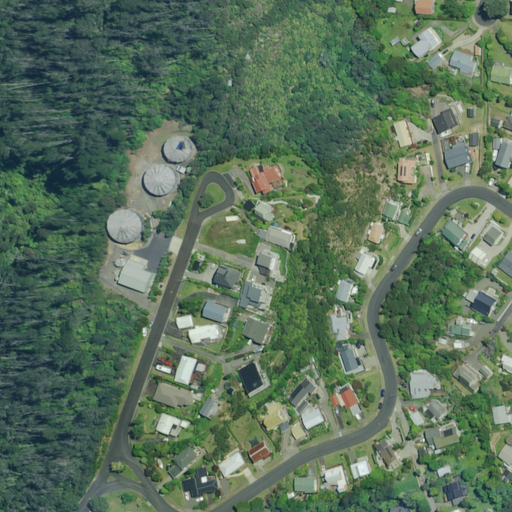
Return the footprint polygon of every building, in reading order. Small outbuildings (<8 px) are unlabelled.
[(435,15),(436,0),(431,0),(420,0),(420,14),(435,15)] [(443,42),(433,28),(422,36),(425,40),(413,48),(421,58),(443,42)] [(450,53),(446,48),(428,62),(433,69),(445,60),(443,58),(450,53)] [(460,50),(456,51),(451,65),(474,74),(478,63),(472,61),(474,55),(460,50)] [(504,64),(496,62),(492,81),(511,84),(511,68),(504,67),(504,64)] [(461,125),(454,107),(444,110),(445,115),(437,118),(441,128),(447,126),(448,130),(461,125)] [(503,121),(494,119),(492,127),(501,129),(503,121)] [(414,145),(408,121),(396,124),(403,148),(414,145)] [(181,136),(178,136),(176,137),(174,138),(172,140),(171,141),(170,143),(169,145),(168,148),(168,150),(169,152),(169,154),(171,156),(172,158),(174,160),(176,161),(178,162),(180,162),(182,162),(185,162),(187,161),(189,160),(190,158),(192,157),(193,155),(194,153),(194,150),(194,148),(194,146),(193,144),(192,142),(191,140),(189,138),(187,137),(185,136),(183,136),(181,136)] [(511,141),(506,140),(499,164),(511,168),(511,141)] [(467,142),(454,146),(455,149),(445,152),(450,169),(474,162),(467,142)] [(419,183),(420,159),(401,157),(399,182),(419,183)] [(171,165),(168,164),(165,164),(162,164),(159,164),(157,165),(154,166),(152,168),(150,170),(149,173),(148,175),(148,178),(148,181),(148,184),(149,186),(150,189),(152,191),(154,193),(157,194),(159,195),(162,195),(165,196),(168,195),(170,194),(173,193),(175,191),(177,189),(178,186),(179,184),(180,181),(180,178),(179,175),(178,173),(177,170),(175,168),(173,166),(171,165)] [(267,169),(264,164),(251,171),(262,192),(264,196),(286,185),(283,179),(285,178),(279,167),(274,169),(272,166),(267,169)] [(391,195),(389,201),(383,218),(390,221),(390,219),(411,226),(414,216),(408,215),(409,211),(402,209),(403,206),(396,203),(398,198),(391,195)] [(257,205),(250,200),(245,207),(252,212),(257,205)] [(275,209),(262,201),(256,213),(273,222),(277,214),(273,212),(275,209)] [(137,210),(131,209),(128,209),(126,210),(123,211),(120,213),(118,215),(116,217),(115,219),(114,222),(114,225),(114,228),(114,231),(116,234),(117,236),(119,238),(121,240),(124,241),(127,242),(130,243),(133,243),(135,242),(138,241),(141,239),(143,237),(145,235),(146,233),(147,230),(147,227),(147,224),(146,221),(145,218),(144,216),(142,214),(140,212),(137,211),(137,210)] [(471,232),(451,219),(442,232),(462,246),(471,232)] [(275,222),(274,226),(272,225),(270,232),(261,229),(258,237),(267,240),(295,250),(297,244),(293,242),(296,234),(281,228),(282,224),(275,222)] [(387,240),(392,224),(387,223),(386,227),(372,222),(366,239),(381,245),(383,238),(387,240)] [(505,233),(495,226),(487,238),(497,245),(505,233)] [(367,274),(369,276),(378,262),(365,254),(368,250),(363,247),(357,257),(362,260),(354,272),(365,279),(367,274)] [(467,255),(470,258),(481,265),(488,255),(478,247),(473,253),(470,251),(467,255)] [(281,254),(268,249),(262,265),(275,270),(281,254)] [(511,252),(511,251),(499,267),(511,276),(511,252)] [(233,270),(225,267),(219,283),(236,289),(238,282),(240,283),(244,272),(234,268),(233,270)] [(356,281),(344,277),(337,298),(350,302),(356,281)] [(257,283),(248,281),(240,307),(249,309),(251,304),(262,308),(267,290),(256,287),(257,283)] [(491,289),(488,294),(483,291),(481,294),(473,290),(466,304),(490,317),(499,300),(494,297),(497,292),(491,289)] [(218,302),(214,300),(207,316),(226,323),(231,309),(217,304),(218,302)] [(351,328),(351,324),(354,323),(353,312),(332,315),(334,334),(341,333),(341,341),(350,340),(349,329),(351,328)] [(194,326),(191,316),(179,318),(182,329),(194,326)] [(273,326),(251,317),(244,334),(266,344),(273,326)] [(464,317),(459,317),(459,319),(453,318),(451,333),(474,337),(475,332),(471,332),(472,324),(463,323),(464,317)] [(220,338),(218,325),(199,328),(199,329),(193,330),(195,343),(203,342),(203,339),(212,337),(213,340),(220,338)] [(352,350),(350,345),(340,347),(348,374),(355,372),(355,374),(367,371),(362,356),(359,358),(356,349),(352,350)] [(511,357),(508,355),(503,365),(506,367),(505,369),(511,372),(511,357)] [(199,360),(184,356),(182,364),(183,364),(179,381),(192,385),(196,370),(205,372),(206,365),(198,363),(199,360)] [(261,374),(255,362),(238,371),(253,398),(275,386),(267,371),(261,374)] [(470,370),(464,365),(455,375),(475,394),(481,388),(476,383),(482,376),(473,367),(470,370)] [(493,373),(486,366),(481,371),(488,379),(493,373)] [(440,388),(439,377),(436,378),(435,372),(411,374),(413,398),(431,397),(430,389),(440,388)] [(311,404),(307,401),(310,397),(309,396),(312,392),(315,395),(322,386),(308,375),(288,399),(304,412),(311,404)] [(198,399),(196,395),(192,394),(193,391),(184,388),(183,390),(163,384),(158,400),(182,408),(183,405),(188,407),(188,404),(193,405),(197,403),(198,399)] [(360,404),(362,403),(352,384),(342,389),(340,386),(334,389),(337,395),(331,398),(335,407),(342,403),(345,411),(351,408),(355,416),(363,412),(360,404)] [(224,405),(211,397),(201,412),(214,420),(224,405)] [(450,411),(438,399),(425,412),(433,421),(438,416),(441,420),(450,411)] [(276,404),(275,402),(267,406),(270,411),(263,415),(272,431),(293,419),(288,409),(286,410),(281,402),(276,404)] [(320,404),(315,406),(306,411),(308,413),(303,416),(310,429),(328,421),(320,404)] [(511,414),(509,415),(508,406),(494,408),(496,425),(511,422),(511,414)] [(426,422),(419,411),(411,416),(418,427),(426,422)] [(159,430),(173,435),(177,436),(181,426),(176,424),(178,418),(164,413),(159,430)] [(295,429),(293,430),(301,443),(305,441),(310,438),(300,423),(294,427),(295,429)] [(293,429),(291,424),(282,429),(285,433),(293,429)] [(458,427),(442,432),(440,426),(426,430),(431,445),(437,443),(439,449),(462,442),(458,427)] [(276,455),(275,453),(267,440),(262,444),(258,437),(251,441),(255,448),(251,450),(259,463),(267,458),(268,460),(276,455)] [(389,440),(379,447),(392,466),(402,459),(389,440)] [(509,465),(511,467),(511,445),(509,443),(500,456),(510,463),(509,465)] [(201,447),(197,451),(193,446),(176,460),(180,465),(172,472),(178,478),(202,457),(206,453),(201,447)] [(248,464),(241,453),(221,466),(228,477),(248,464)] [(373,474),(367,457),(361,459),(362,462),(352,466),(356,479),(373,474)] [(344,493),(350,491),(348,485),(350,485),(345,466),(327,471),(323,472),(327,488),(341,484),(344,493)] [(452,473),(449,466),(439,471),(442,478),(452,473)] [(210,476),(207,467),(193,471),(195,478),(183,481),(185,491),(193,489),(195,497),(223,489),(221,479),(210,482),(206,483),(204,478),(210,476)] [(319,493),(319,478),(296,478),(296,491),(308,491),(308,493),(319,493)] [(466,496),(472,494),(469,483),(462,485),(461,481),(445,486),(450,501),(454,500),(456,506),(466,502),(464,497),(466,496)]
